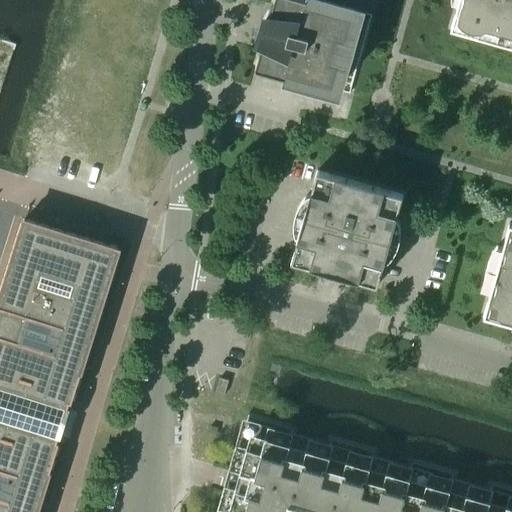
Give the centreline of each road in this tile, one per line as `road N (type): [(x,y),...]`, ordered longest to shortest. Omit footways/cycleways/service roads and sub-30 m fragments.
road 1 (residential): [(511,363),(170,273)]
road 2 (residential): [(170,273),(206,0)]
road 3 (residential): [(138,511),(170,273)]
